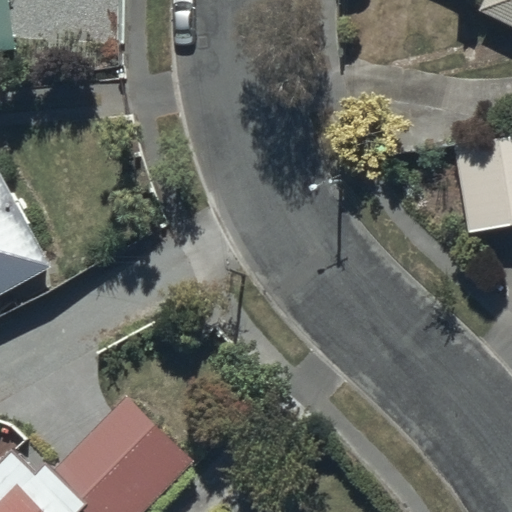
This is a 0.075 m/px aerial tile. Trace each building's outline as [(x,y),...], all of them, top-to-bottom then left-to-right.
[(20,0),(0,0),(0,43),(24,41),(20,0)] [(511,0),(487,0),(511,11),(511,0)] [(511,217),(511,125),(473,129),(484,220),(511,217)] [(0,287),(58,256),(0,151),(0,287)] [(0,421),(0,511),(133,511),(195,449),(132,387),(58,461),(48,451),(39,460),(0,421)]
